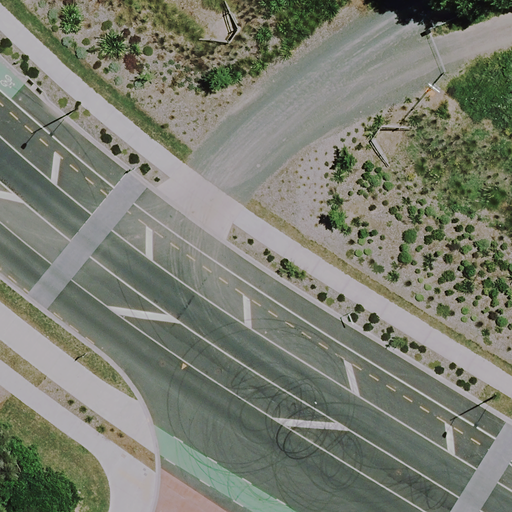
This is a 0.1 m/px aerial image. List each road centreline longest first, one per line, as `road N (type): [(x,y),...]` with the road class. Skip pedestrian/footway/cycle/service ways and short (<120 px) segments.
road 1 (unclassified): [(0,200),(136,305),(283,402)]
road 2 (unclassified): [(283,402),(460,511)]
road 3 (unclassified): [(283,402),(217,511)]
